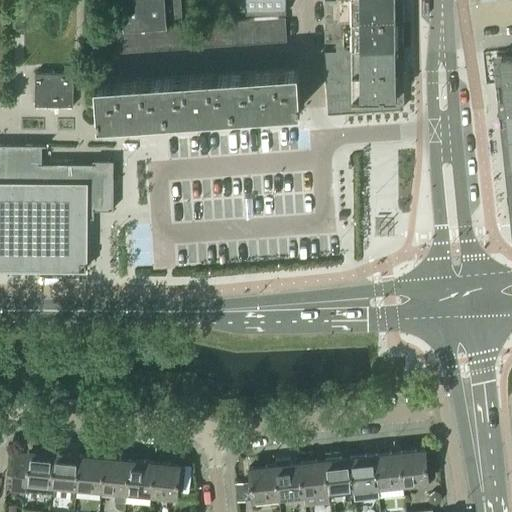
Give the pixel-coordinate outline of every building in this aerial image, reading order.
[(121,0),(124,27),(166,24),(165,19),(182,17),(180,0),(121,0)] [(284,0),(244,0),(245,14),(285,13),(284,0)] [(325,21),(403,20),(402,0),(326,0),(325,0),(325,21)] [(272,18),(274,41),(286,40),(284,17),(272,18)] [(262,42),(274,41),(272,18),(260,19),(262,42)] [(250,43),(262,42),(260,19),(248,20),(250,43)] [(238,44),(250,43),(248,20),(236,21),(238,44)] [(336,46),(403,46),(403,20),(325,21),(325,41),(336,41),(336,46)] [(213,45),(225,44),(224,21),(212,22),(213,45)] [(225,44),(238,44),(236,21),(224,21),(225,44)] [(201,46),(213,45),(212,22),(200,23),(201,46)] [(189,47),(201,46),(200,23),(188,24),(189,47)] [(177,48),(189,47),(188,24),(176,25),(177,48)] [(165,49),(177,48),(176,25),(164,26),(165,49)] [(141,50),(153,49),(152,26),(140,27),(141,50)] [(153,49),(165,49),(164,26),(152,26),(153,49)] [(129,51),(141,50),(140,27),(128,28),(129,51)] [(117,52),(129,51),(128,28),(116,29),(117,52)] [(105,53),(117,52),(116,29),(103,30),(105,53)] [(93,54),(105,53),(103,30),(91,31),(93,54)] [(325,72),(403,71),(403,46),(336,46),(337,51),(325,51),(325,72)] [(511,80),(511,49),(506,50),(507,54),(500,55),(503,81),(511,80)] [(230,72),(233,112),(300,108),(297,68),(230,72)] [(403,71),(325,72),(328,114),(403,109),(403,71)] [(165,117),(233,112),(230,72),(162,77),(165,117)] [(72,106),(73,73),(34,73),(34,106),(72,106)] [(98,122),(102,122),(165,117),(162,77),(95,82),(98,122)] [(505,108),(511,107),(511,80),(503,81),(505,108)] [(0,265),(8,266),(8,267),(44,268),(43,267),(49,267),(50,267),(50,266),(87,266),(87,217),(94,217),(94,209),(108,209),(113,209),(114,175),(114,160),(112,160),(112,163),(93,162),(42,162),(42,145),(46,145),(46,144),(0,143),(0,265)] [(9,470),(7,489),(11,489),(51,493),(51,485),(50,484),(53,451),(28,449),(27,453),(15,452),(15,451),(13,470),(9,470)] [(400,451),(403,482),(428,479),(425,449),(400,451)] [(53,451),(50,484),(51,485),(75,487),(78,453),(53,451)] [(378,485),(403,482),(400,451),(375,454),(378,485)] [(78,453),(75,487),(100,489),(103,456),(78,453)] [(379,495),(378,485),(375,454),(350,457),(353,487),(354,498),(379,495)] [(103,456),(100,489),(114,490),(113,501),(124,502),(125,491),(128,458),(103,456)] [(328,490),(353,487),(350,457),(325,459),(328,490)] [(125,491),(124,502),(149,504),(150,494),(154,460),(128,458),(125,491)] [(303,493),(328,490),(325,459),(300,462),(303,493)] [(154,460),(150,494),(176,496),(179,463),(154,460)] [(278,495),(303,493),(300,462),(275,465),(278,495)] [(253,498),(278,495),(275,465),(249,468),(251,480),(235,481),(237,499),(253,498)] [(434,490),(428,495),(429,502),(436,505),(442,501),(441,493),(434,490)]
